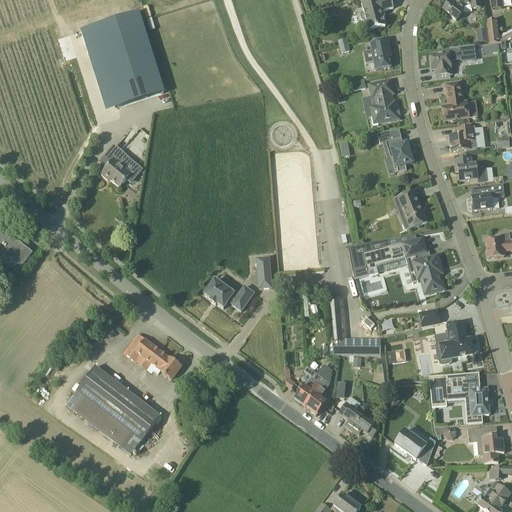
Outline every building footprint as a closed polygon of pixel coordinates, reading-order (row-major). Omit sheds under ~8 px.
[(368,32),(385,28),(385,27),(386,25),(384,20),(383,19),(381,13),(393,10),(390,0),(381,0),(378,1),(377,0),(375,0),(361,4),(363,13),(362,13),(360,16),(361,21),(364,23),(366,23),(368,32)] [(450,3),(443,12),(456,22),(463,14),(461,12),(465,7),(471,6),(471,10),(480,9),(479,0),(458,0),(454,6),(450,3)] [(508,0),(490,0),(492,11),(501,10),(500,1),(508,0)] [(489,46),(500,45),(505,42),(511,37),(511,30),(498,39),(496,21),(487,22),(488,33),(489,44),(489,46)] [(339,48),(348,46),(346,40),(337,42),(339,48)] [(375,72),(390,69),(388,55),(391,54),(388,41),(370,45),(375,72)] [(348,46),(339,48),(341,55),(349,53),(348,46)] [(499,46),(492,47),(492,54),(500,53),(499,46)] [(461,63),(475,61),(473,48),(450,50),(450,54),(430,57),(431,72),(434,72),(435,78),(451,76),(450,62),(461,61),(461,63)] [(167,90),(160,74),(158,67),(124,81),(122,75),(110,79),(106,68),(95,73),(111,112),(121,108),(115,92),(126,87),(133,103),(167,90)] [(364,82),(352,85),(353,85),(354,92),(365,90),(363,83),(364,83),(364,82)] [(378,125),(390,123),(390,119),(398,117),(396,117),(395,113),(397,113),(395,103),(392,104),(391,96),(393,95),(390,82),(368,87),(371,100),(374,100),(376,107),(370,109),(372,119),(370,120),(372,128),(378,127),(378,125)] [(476,102),(466,104),(466,103),(463,104),(460,84),(445,86),(447,104),(449,104),(450,108),(442,109),(444,124),(478,119),(476,102)] [(477,150),(476,142),(475,129),(454,131),(454,132),(457,132),(458,137),(449,139),(451,154),(472,151),(477,150)] [(398,175),(407,172),(405,167),(412,165),(410,157),(409,157),(408,153),(409,153),(406,145),(403,146),(401,139),(385,144),(390,160),(393,159),(396,169),(398,175)] [(500,139),(501,149),(503,149),(509,149),(509,139),(500,139)] [(339,145),(340,151),(348,150),(347,143),(339,145)] [(486,171),(476,172),(475,166),(471,167),(470,159),(454,161),(455,171),(458,171),(459,183),(477,181),(477,185),(487,184),(486,171)] [(119,189),(131,175),(114,161),(101,176),(107,182),(108,180),(119,189)] [(473,213),(492,211),(491,201),(504,199),(502,187),(477,190),(478,196),(471,197),(473,213)] [(411,230),(427,224),(420,207),(418,208),(412,194),(399,199),(411,230)] [(0,264),(16,277),(34,255),(3,231),(0,234),(0,264)] [(511,252),(511,254),(511,253),(511,234),(510,235),(501,236),(502,240),(486,242),(488,260),(504,258),(503,253),(511,252)] [(428,296),(445,292),(441,276),(443,276),(442,270),(438,256),(423,260),(422,256),(425,255),(421,240),(402,245),(363,256),(369,277),(378,275),(376,268),(379,268),(379,267),(406,260),(407,263),(409,264),(412,264),(416,280),(420,282),(424,281),(428,296)] [(272,290),(269,259),(256,260),(259,291),(272,290)] [(234,296),(218,284),(215,282),(204,297),(210,301),(210,303),(216,307),(217,306),(223,311),(229,302),(232,305),(231,306),(241,314),(254,296),(244,289),(236,299),(233,297),(234,296)] [(380,342),(352,342),(343,342),(339,294),(325,295),(330,346),(332,346),(332,358),(347,358),(380,358),(380,342)] [(422,328),(440,325),(437,312),(419,315),(422,328)] [(383,334),(395,331),(392,321),(381,324),(383,334)] [(442,362),(473,357),(470,341),(467,341),(464,325),(447,328),(448,335),(437,337),(436,339),(437,346),(439,346),(442,362)] [(159,373),(171,382),(181,369),(169,360),(138,336),(124,355),(136,364),(146,372),(151,366),(159,372),(159,373)] [(396,364),(405,363),(403,353),(395,354),(396,364)] [(353,369),(361,369),(361,360),(353,359),(353,362),(353,369)] [(66,407),(130,458),(141,444),(160,418),(95,369),(76,393),(66,407)] [(304,387),(303,388),(294,401),(305,409),(324,383),(307,369),(304,374),(311,378),(304,387)] [(467,427),(482,426),(482,417),(489,417),(487,391),(469,392),(469,393),(466,393),(465,376),(430,379),(432,409),(446,408),(445,399),(466,397),(468,426),(467,426),(467,427)] [(290,381),(290,379),(285,380),(286,387),(286,388),(291,391),(295,384),(290,381)] [(332,384),(331,383),(327,380),(325,383),(324,383),(305,409),(316,418),(327,404),(319,399),(320,397),(321,398),(327,390),(331,386),(332,384)] [(351,432),(361,420),(364,415),(363,408),(357,408),(354,412),(345,406),(338,415),(346,421),(347,420),(349,422),(345,427),(351,432)] [(372,440),(379,430),(368,422),(367,424),(361,420),(351,432),(358,437),(363,432),(365,434),(372,440)] [(404,432),(402,436),(394,447),(416,462),(417,460),(419,462),(418,464),(425,467),(429,458),(430,458),(434,448),(432,448),(434,444),(427,440),(422,445),(412,438),(417,431),(409,426),(404,432)] [(443,433),(443,436),(444,438),(447,441),(452,441),(455,438),(455,433),(451,429),(447,429),(443,433)] [(484,466),(498,465),(497,456),(504,455),(502,441),(496,441),(496,438),(497,438),(496,429),(468,432),(469,446),(477,445),(478,458),(483,457),(484,466)] [(392,461),(389,466),(397,470),(399,465),(392,461)] [(511,469),(499,469),(490,469),(489,481),(501,481),(502,476),(511,476),(511,469)] [(495,484),(490,490),(486,488),(485,487),(481,492),(476,488),(472,494),(477,498),(473,502),(478,506),(477,507),(483,511),(498,511),(510,496),(498,487),(495,484)] [(359,511),(361,510),(355,506),(356,506),(342,496),(333,508),(331,511),(332,511),(359,511)]
